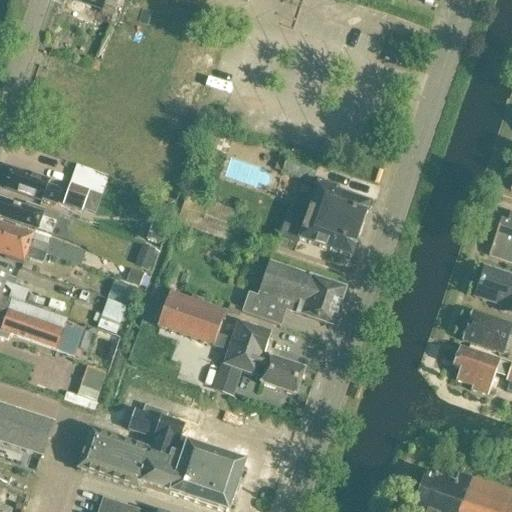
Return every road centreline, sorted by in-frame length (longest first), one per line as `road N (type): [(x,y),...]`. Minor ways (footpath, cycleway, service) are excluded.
road 1 (tertiary): [(293,511),(466,0)]
road 2 (residential): [(428,381),(511,142)]
road 3 (residential): [(0,120),(41,0)]
